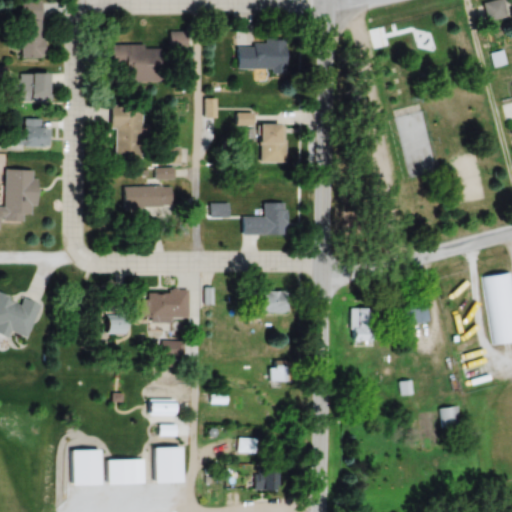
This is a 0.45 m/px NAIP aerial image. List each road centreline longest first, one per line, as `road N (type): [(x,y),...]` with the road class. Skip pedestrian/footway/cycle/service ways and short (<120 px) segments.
road 1 (tertiary): [(316,511),(327,3)]
road 2 (residential): [(344,0),(394,274)]
road 3 (residential): [(74,2),(344,0)]
road 4 (residential): [(324,264),(68,257)]
road 5 (residential): [(68,257),(74,2)]
road 6 (residential): [(324,292),(511,242)]
